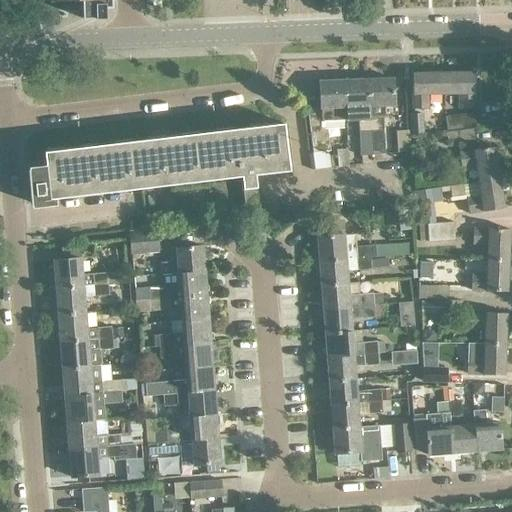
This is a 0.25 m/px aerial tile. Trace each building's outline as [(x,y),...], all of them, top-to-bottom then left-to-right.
[(50,0),(51,0),(59,0),(80,0),(81,19),(94,19),(105,19),(104,8),(110,7),(110,0),(50,0)] [(473,72),(443,73),(443,94),(459,94),(459,108),(474,108),(473,72)] [(412,73),(413,110),(428,109),(428,95),(443,94),(443,73),(412,73)] [(392,79),(368,80),(371,154),(384,154),(382,117),(384,117),(384,106),(393,106),(392,79)] [(371,154),(368,80),(343,81),(344,107),(358,107),(360,155),(371,154)] [(320,114),(307,115),(312,153),(328,152),(329,151),(326,128),(321,128),(321,123),(345,122),(344,107),(343,81),(319,82),(320,105),(320,114)] [(320,114),(320,105),(306,107),(307,115),(320,114)] [(410,115),(410,134),(422,134),(422,115),(410,115)] [(475,116),(465,117),(466,128),(476,127),(475,116)] [(30,203),(30,202),(53,199),(52,193),(287,165),(282,124),(43,153),(45,172),(28,174),(28,173),(26,173),(28,203),(30,203)] [(407,131),(397,131),(397,153),(408,152),(407,131)] [(494,147),(458,153),(461,168),(475,166),(478,181),(499,178),(494,147)] [(242,188),(254,186),(253,173),(240,175),(242,188)] [(504,208),(499,178),(478,181),(480,197),(466,199),(468,214),(504,208)] [(465,200),(462,185),(449,187),(451,202),(465,200)] [(242,190),(245,213),(259,212),(256,188),(242,190)] [(430,189),(413,192),(415,210),(433,207),(430,189)] [(376,257),(375,245),(356,247),(355,234),(343,235),(342,221),(320,223),(321,237),(316,238),(318,262),(370,258),(376,257)] [(427,224),(428,242),(454,241),(453,222),(427,224)] [(131,254),(157,252),(155,230),(129,232),(131,254)] [(509,231),(473,230),(472,244),(486,245),(486,261),(508,261),(509,231)] [(176,262),(160,263),(161,275),(177,273),(204,271),(202,246),(175,248),(176,262)] [(81,275),(80,258),(52,261),(54,288),(82,286),(92,285),(107,284),(106,273),(81,275)] [(370,260),(370,258),(318,262),(320,285),(347,283),(346,272),(371,270),(370,268),(388,267),(387,259),(370,260)] [(445,261),(445,271),(460,271),(460,261),(445,261)] [(507,292),(508,261),(486,261),(485,276),(471,276),(470,291),(507,292)] [(419,262),(419,278),(431,279),(432,263),(419,262)] [(153,287),(147,287),(148,300),(168,298),(179,297),(206,295),(204,271),(177,273),(178,285),(153,287)] [(347,283),(320,285),(322,310),(373,306),(382,305),(382,294),(372,294),(348,296),(347,283)] [(92,285),(93,296),(107,295),(107,284),(92,285)] [(57,315),(84,313),(82,286),(54,288),(57,315)] [(179,297),(168,298),(169,310),(180,309),(181,321),(208,319),(206,295),(179,297)] [(168,298),(148,300),(149,311),(155,311),(167,310),(169,310),(168,298)] [(444,314),(444,302),(420,302),(420,314),(444,314)] [(398,315),(412,314),(411,303),(397,304),(398,315)] [(374,318),(373,306),(322,310),(324,334),(351,332),(350,320),(374,318)] [(506,314),(470,312),(469,328),(483,329),(483,344),(505,345),(506,314)] [(84,313),(57,315),(59,342),(111,338),(110,328),(110,327),(86,329),(84,313)] [(172,334),(157,335),(158,347),(173,346),(183,345),(210,343),(208,319),(181,321),(182,333),(172,334)] [(352,344),(351,332),(324,334),(326,357),(353,355),(363,355),(377,353),(376,342),(352,344)] [(111,338),(59,342),(61,369),(89,367),(100,366),(99,350),(112,349),(111,338)] [(159,359),(184,357),(185,369),(211,367),(210,343),(183,345),(173,346),(158,347),(159,359)] [(504,376),(505,345),(483,344),(482,360),(468,359),(468,374),(504,376)] [(403,364),(416,363),(415,350),(405,351),(402,351),(403,364)] [(378,365),(377,353),(363,355),(353,355),(326,357),(328,381),(355,379),(354,367),(378,365)] [(89,367),(61,369),(63,396),(119,391),(135,390),(134,379),(101,382),(100,366),(89,367)] [(161,383),(145,384),(146,396),(162,395),(176,394),(187,393),(213,391),(211,367),(185,369),(186,381),(161,383)] [(423,382),(445,383),(446,369),(436,369),(422,369),(423,380),(423,382)] [(355,379),(328,381),(330,406),(357,403),(367,403),(366,391),(356,392),(355,379)] [(411,388),(411,400),(425,400),(425,388),(411,388)] [(380,390),(366,391),(367,403),(381,402),(380,390)] [(119,391),(63,396),(65,423),(104,420),(103,403),(120,402),(119,391)] [(187,393),(176,394),(177,404),(187,403),(188,417),(215,415),(213,391),(187,393)] [(163,406),(177,405),(177,404),(176,394),(162,395),(163,406)] [(503,412),(503,398),(491,397),(491,412),(503,412)] [(368,414),(382,413),(381,402),(367,403),(368,414)] [(461,416),(460,402),(448,403),(449,413),(449,417),(461,416)] [(332,429),(359,427),(357,403),(330,406),(332,429)] [(414,420),(411,420),(414,450),(427,449),(428,456),(452,454),(451,442),(450,427),(449,417),(449,413),(448,403),(436,404),(437,414),(424,415),(425,419),(414,420)] [(500,450),(498,423),(486,424),(485,411),(473,412),(474,425),(476,452),(500,450)] [(189,429),(179,430),(180,441),(190,440),(217,438),(215,415),(188,417),(189,429)] [(474,425),(462,426),(461,416),(449,417),(450,427),(451,442),(452,454),(476,452),(474,425)] [(104,420),(65,423),(67,450),(95,448),(105,447),(121,446),(120,435),(107,436),(106,419),(104,420)] [(395,451),(409,450),(407,423),(393,424),(395,451)] [(359,427),(332,429),(334,454),(361,452),(362,462),(383,460),(380,425),(359,427)] [(166,442),(180,441),(179,430),(165,431),(166,442)] [(192,465),(219,463),(217,438),(190,440),(192,465)] [(181,453),(191,452),(190,440),(180,441),(181,453)] [(180,441),(166,442),(167,454),(181,453),(180,441)] [(148,443),(149,456),(167,454),(166,442),(148,443)] [(95,448),(67,450),(70,477),(97,475),(96,459),(106,458),(113,457),(113,461),(136,459),(134,444),(121,446),(105,447),(95,448)] [(390,453),(390,473),(410,473),(411,453),(390,453)] [(143,459),(136,459),(126,460),(127,481),(145,480),(143,459)] [(219,474),(218,463),(207,464),(207,475),(219,474)] [(373,470),(374,480),(389,479),(388,469),(373,470)] [(221,497),(220,481),(189,483),(190,499),(221,497)] [(107,511),(106,488),(84,490),(86,511),(97,510),(96,511),(107,511)] [(116,495),(115,507),(129,507),(129,495),(116,495)]
